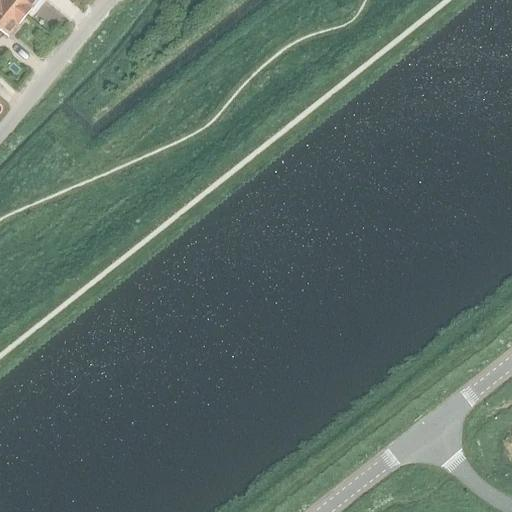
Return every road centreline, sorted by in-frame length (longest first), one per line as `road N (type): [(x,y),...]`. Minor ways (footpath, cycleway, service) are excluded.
road 1 (unclassified): [(0,132),(109,0)]
road 2 (tertiary): [(327,511),(425,434)]
